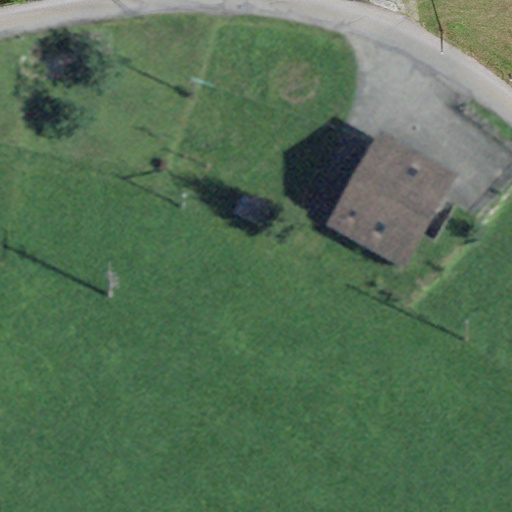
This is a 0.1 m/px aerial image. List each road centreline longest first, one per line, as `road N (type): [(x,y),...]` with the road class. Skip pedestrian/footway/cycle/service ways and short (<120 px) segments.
road 1 (unclassified): [(286,0),(414,37),(511,101)]
road 2 (unclassified): [(0,23),(118,0)]
